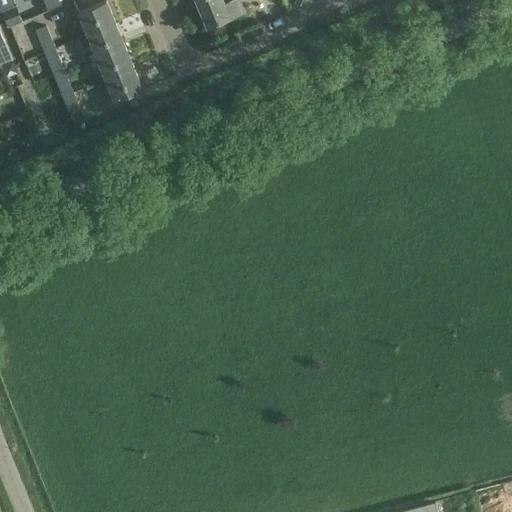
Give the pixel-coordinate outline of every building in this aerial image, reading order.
[(43,0),(48,10),(73,0),(43,0)] [(106,0),(79,11),(89,34),(116,22),(106,0)] [(197,0),(208,26),(237,14),(231,0),(197,0)] [(2,11),(5,17),(7,22),(9,27),(22,22),(15,6),(2,11)] [(89,34),(98,56),(125,44),(116,22),(89,34)] [(45,52),(56,47),(46,25),(36,29),(45,52)] [(0,65),(1,65),(10,62),(11,61),(0,32),(0,65)] [(98,56),(107,78),(134,66),(125,44),(98,56)] [(56,47),(45,52),(54,74),(65,69),(56,47)] [(10,62),(1,65),(5,76),(6,76),(17,72),(12,61),(11,61),(10,62)] [(144,89),(134,66),(107,78),(116,100),(144,89)] [(63,96),(74,91),(65,69),(54,74),(63,96)] [(83,114),(74,91),(63,96),(73,118),(83,114)] [(388,511),(439,511),(436,499),(388,511)]
